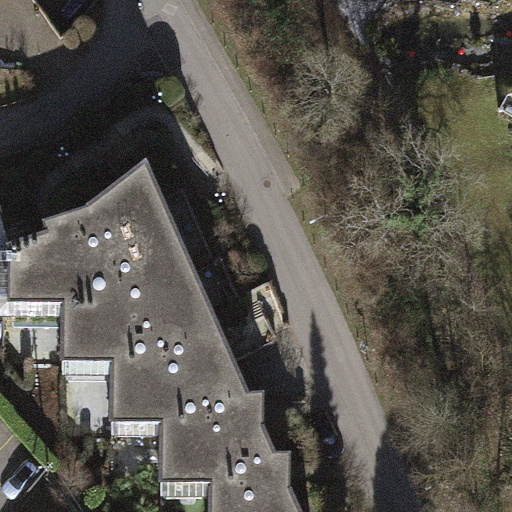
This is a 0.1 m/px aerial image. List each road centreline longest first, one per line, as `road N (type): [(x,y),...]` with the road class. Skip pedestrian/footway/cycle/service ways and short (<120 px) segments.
road 1 (residential): [(165,18),(206,89),(389,511)]
road 2 (residential): [(165,18),(60,112),(0,131)]
